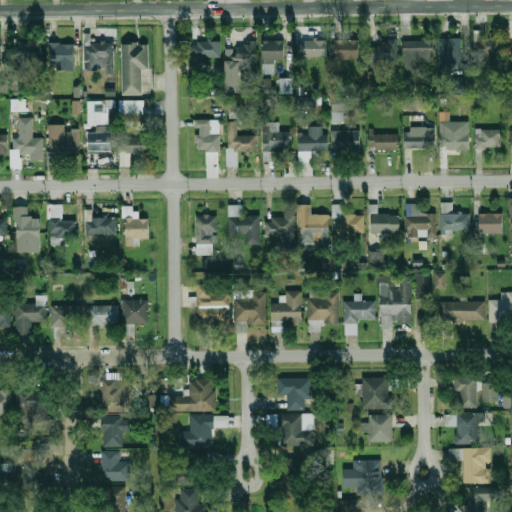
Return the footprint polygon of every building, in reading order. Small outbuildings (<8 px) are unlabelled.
[(474,37),(474,55),(503,55),(503,37),(474,37)] [(438,72),(460,72),(460,38),(438,38),(438,72)] [(360,39),(336,40),(336,60),(360,59),(360,39)] [(221,40),(192,40),(192,57),(221,57),(221,40)] [(263,40),(263,72),(274,72),(274,62),(286,62),(286,40),(263,40)] [(301,58),(328,58),(328,40),(301,40),(301,58)] [(433,40),(404,40),(404,67),(433,67),(433,40)] [(42,42),(13,42),(13,61),(42,61),(42,42)] [(114,42),(90,42),(89,67),(113,67),(114,42)] [(79,43),(51,43),(51,64),(79,64),(79,43)] [(148,69),(148,43),(123,43),(123,93),(142,93),(142,69),(148,69)] [(367,61),(398,61),(398,43),(367,43),(367,61)] [(240,78),(240,62),(257,62),(257,44),(225,44),(225,78),(240,78)] [(470,77),(448,77),(448,93),(470,94),(470,77)] [(264,93),(271,92),(270,79),(263,80),(264,93)] [(297,105),(315,105),(315,97),(297,96),(297,105)] [(348,97),(331,97),(332,122),(348,122),(348,97)] [(424,97),(401,97),(401,108),(424,109),(424,97)] [(73,100),(72,113),(81,113),(81,100),(73,100)] [(88,124),(110,124),(110,112),(115,112),(114,100),(87,100),(88,124)] [(145,115),(145,100),(119,100),(119,115),(145,115)] [(207,163),(220,163),(220,133),(210,133),(210,120),(196,121),(196,149),(207,149),(207,163)] [(470,121),(440,121),(440,150),(470,150),(470,121)] [(292,149),(292,131),(278,131),(278,125),(272,125),(272,131),(263,131),(264,161),(274,161),(274,149),(292,149)] [(258,135),(237,135),(237,126),(227,126),(227,166),(238,166),(238,152),(258,152),(258,135)] [(328,150),(328,126),(308,126),(308,133),(299,133),(299,161),(309,161),(309,150),(328,150)] [(435,148),(435,127),(405,127),(405,148),(435,148)] [(88,153),(112,153),(112,129),(88,129),(88,153)] [(502,149),(502,129),(476,129),(476,149),(502,149)] [(362,130),(335,130),(335,150),(362,150),(362,130)] [(79,131),(49,131),(49,155),(79,155),(79,131)] [(8,132),(0,132),(0,151),(8,151),(8,132)] [(372,134),(372,149),(400,149),(400,134),(372,134)] [(12,167),(22,167),(22,159),(43,159),(43,136),(12,136),(12,167)] [(130,166),(130,153),(150,153),(150,136),(120,136),(120,166),(130,166)] [(453,201),(441,201),(441,230),(471,230),(471,213),(453,213),(453,201)] [(260,215),(243,215),(243,204),(229,204),(229,233),(246,233),(246,244),(260,244),(260,215)] [(342,204),(334,204),(334,233),(364,233),(364,215),(342,215),(342,204)] [(420,204),(406,204),(406,236),(436,236),(436,213),(420,213),(420,204)] [(136,205),(123,206),(125,239),(150,238),(149,218),(137,219),(136,205)] [(18,206),(18,211),(16,211),(17,239),(41,239),(41,218),(25,219),(25,206),(18,206)] [(62,207),(49,207),(49,245),(66,245),(66,236),(78,236),(78,221),(62,221),(62,207)] [(400,213),(371,213),(371,232),(400,232),(400,213)] [(480,213),(480,233),(504,233),(504,213),(480,213)] [(0,233),(8,233),(8,214),(0,214),(0,233)] [(328,214),(301,214),(301,242),(328,242),(328,214)] [(216,215),(196,215),(197,254),(216,254),(216,215)] [(295,249),(295,216),(266,216),(266,235),(285,235),(285,249),(295,249)] [(86,233),(116,233),(116,218),(86,218),(86,233)] [(369,251),(369,267),(384,266),(384,251),(369,251)] [(435,288),(445,288),(445,272),(435,272),(435,288)] [(380,275),(381,325),(412,324),(411,275),(380,275)] [(416,287),(416,296),(428,296),(428,275),(416,275),(416,287)] [(230,323),(229,293),(212,293),(212,284),(197,284),(197,324),(230,323)] [(303,290),(285,290),(285,302),(272,302),(272,322),(302,323),(303,290)] [(339,322),(339,291),(308,291),(308,322),(339,322)] [(511,291),(505,291),(505,299),(490,299),(490,321),(511,321),(511,291)] [(266,322),(266,293),(235,293),(235,322),(266,322)] [(47,321),(47,294),(36,294),(36,302),(17,302),(17,334),(33,334),(33,321),(47,321)] [(0,323),(11,323),(11,299),(0,299),(0,323)] [(148,323),(148,299),(123,299),(123,323),(148,323)] [(345,334),(357,334),(357,319),(376,319),(376,300),(345,300),(345,334)] [(440,300),(440,320),(485,320),(485,300),(440,300)] [(82,305),(51,305),(51,325),(82,325),(82,305)] [(87,325),(118,325),(118,305),(87,305),(87,325)] [(477,407),(477,376),(455,376),(455,391),(460,391),(460,407),(477,407)] [(311,377),(279,377),(279,396),(311,396),(311,377)] [(390,408),(390,377),(363,377),(363,408),(390,408)] [(169,411),(215,410),(215,378),(189,379),(189,395),(169,395),(169,411)] [(103,411),(129,411),(129,379),(103,379),(103,411)] [(482,402),(499,402),(499,381),(482,381),(482,402)] [(0,413),(11,413),(11,389),(0,389),(0,413)] [(19,389),(19,409),(31,409),(31,423),(48,423),(48,389),(19,389)] [(156,407),(157,395),(150,395),(149,407),(156,407)] [(478,443),(478,413),(454,413),(454,424),(457,424),(457,443),(478,443)] [(277,425),(278,414),(267,414),(267,425),(277,425)] [(279,414),(279,445),(305,445),(305,414),(279,414)] [(370,441),(392,441),(392,414),(370,414),(370,441)] [(102,415),(102,446),(127,446),(127,415),(102,415)] [(180,431),(180,446),(213,446),(213,415),(189,415),(189,431),(180,431)] [(449,448),(449,460),(464,460),(464,482),(491,482),(491,448),(449,448)] [(129,480),(129,451),(101,451),(101,480),(129,480)] [(41,460),(23,460),(23,489),(41,489),(41,460)] [(346,477),(357,477),(357,495),(383,495),(383,460),(346,460),(346,477)] [(0,491),(13,491),(13,461),(0,461),(0,491)] [(199,466),(171,466),(171,484),(199,484),(199,466)] [(285,496),(305,496),(305,470),(285,470),(285,496)] [(127,511),(127,486),(106,486),(106,511),(127,511)] [(467,511),(487,511),(487,501),(497,501),(497,487),(467,488),(467,511)] [(199,504),(199,489),(178,489),(178,511),(206,511),(206,504),(199,504)] [(362,511),(362,500),(342,500),(342,511),(362,511)]
